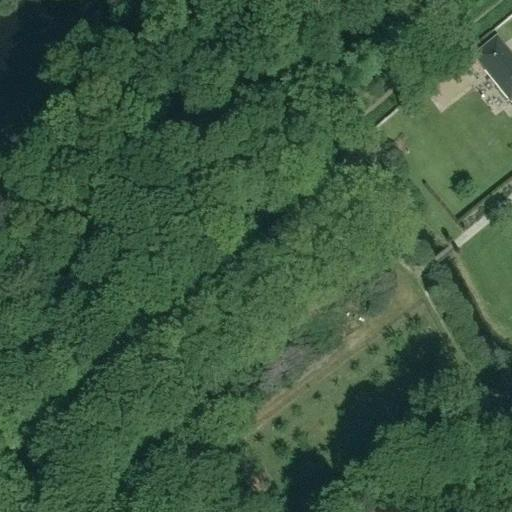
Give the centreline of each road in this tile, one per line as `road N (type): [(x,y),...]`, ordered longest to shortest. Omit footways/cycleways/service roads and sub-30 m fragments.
road 1 (track): [(0,396),(511,0)]
road 2 (track): [(197,243),(86,103),(39,124),(0,126)]
